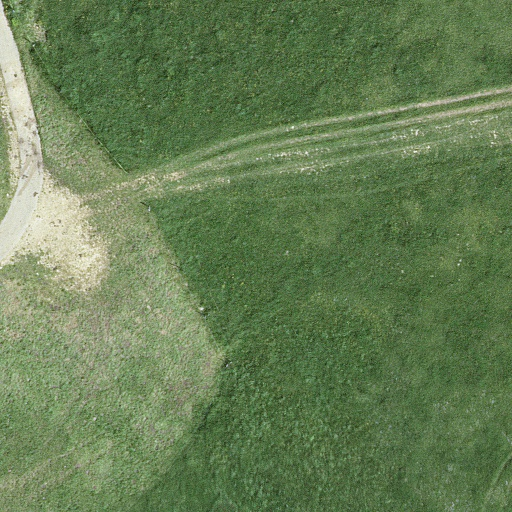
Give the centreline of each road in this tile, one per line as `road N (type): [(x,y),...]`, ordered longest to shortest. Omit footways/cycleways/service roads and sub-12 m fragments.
road 1 (track): [(22,195),(511,134)]
road 2 (track): [(511,46),(331,0)]
